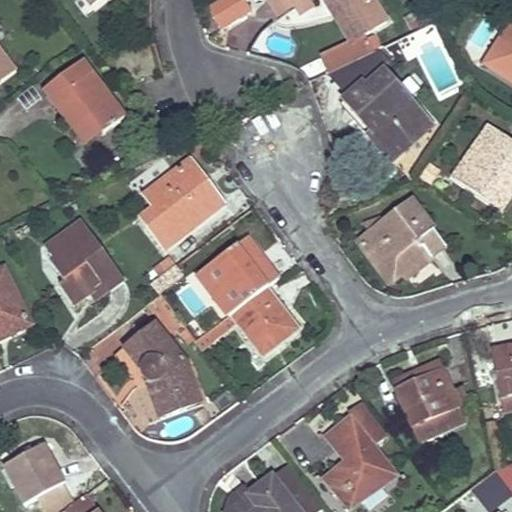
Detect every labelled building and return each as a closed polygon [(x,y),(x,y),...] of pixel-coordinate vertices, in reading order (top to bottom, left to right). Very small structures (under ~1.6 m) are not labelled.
[(221,31),(251,12),(243,0),(222,0),(208,10),(221,31)] [(268,0),(280,18),(295,8),(289,0),(268,0)] [(386,23),(371,0),(289,0),(295,8),(307,1),(308,0),(322,0),(329,10),(337,6),(359,40),(386,23)] [(312,8),(307,1),(295,8),(300,16),(312,8)] [(351,45),(359,40),(337,6),(329,10),(351,45)] [(511,26),(510,26),(484,66),(511,83),(511,26)] [(327,75),(349,98),(344,103),(371,135),(368,138),(390,164),(432,128),(381,70),(393,60),(382,48),(351,63),(328,74),(327,75)] [(328,74),(351,63),(344,49),(322,60),(328,74)] [(0,51),(0,84),(16,72),(0,51)] [(82,63),(44,91),(76,134),(93,122),(103,136),(125,120),(82,63)] [(93,122),(76,134),(87,148),(103,136),(93,122)] [(454,179),(494,207),(511,180),(511,146),(488,130),(454,179)] [(190,163),(144,198),(154,212),(141,222),(164,252),(179,241),(175,236),(199,218),(202,223),(221,209),(202,183),(204,181),(190,163)] [(501,211),(511,195),(511,180),(494,207),(501,211)] [(442,244),(432,231),(412,203),(385,224),(387,226),(375,236),(367,242),(394,280),(408,270),(426,255),(442,244)] [(387,226),(385,224),(380,218),(363,224),(375,236),(387,226)] [(82,224),(46,250),(54,262),(51,265),(65,285),(59,289),(73,308),(92,294),(101,288),(105,295),(123,281),(82,224)] [(197,278),(229,319),(231,318),(266,290),(278,282),(247,240),(197,278)] [(394,280),(367,242),(361,246),(388,284),(394,280)] [(445,249),(442,244),(426,255),(430,260),(445,249)] [(430,260),(426,255),(408,270),(412,275),(430,260)] [(169,259),(153,271),(159,279),(175,267),(169,259)] [(3,272),(0,273),(0,340),(29,326),(3,272)] [(101,288),(92,294),(97,301),(105,295),(101,288)] [(266,290),(231,318),(236,325),(263,359),(299,332),(266,290)] [(163,298),(150,306),(167,336),(180,329),(163,298)] [(200,328),(191,316),(180,325),(195,345),(207,336),(200,328)] [(200,328),(207,336),(221,325),(215,317),(200,328)] [(236,325),(231,318),(229,319),(222,324),(228,332),(236,325)] [(154,324),(123,349),(139,370),(141,369),(141,371),(141,372),(141,373),(141,375),(142,377),(142,378),(142,379),(143,380),(144,381),(145,382),(147,384),(149,384),(146,385),(159,422),(202,406),(188,367),(154,324)] [(228,332),(222,324),(221,325),(207,336),(195,345),(201,353),(228,332)] [(500,402),(501,401),(504,416),(511,414),(511,347),(491,352),(500,402)] [(438,364),(392,385),(396,392),(442,372),(438,364)] [(452,394),(442,372),(396,392),(420,445),(466,425),(459,411),(470,406),(462,389),(452,394)] [(346,465),(324,482),(347,511),(354,511),(384,488),(382,485),(395,475),(374,448),(386,439),(360,406),(348,415),(351,420),(326,440),(346,465)] [(494,422),(485,424),(490,450),(499,448),(494,422)] [(499,448),(490,450),(494,472),(503,469),(499,448)] [(63,486),(42,449),(5,469),(25,506),(63,486)] [(483,511),(488,511),(511,498),(511,465),(471,489),(483,511)] [(294,510),(311,498),(287,467),(271,479),(294,510)] [(271,479),(226,511),(322,511),(311,498),(294,510),(271,479)] [(94,511),(84,498),(66,511),(94,511)]
